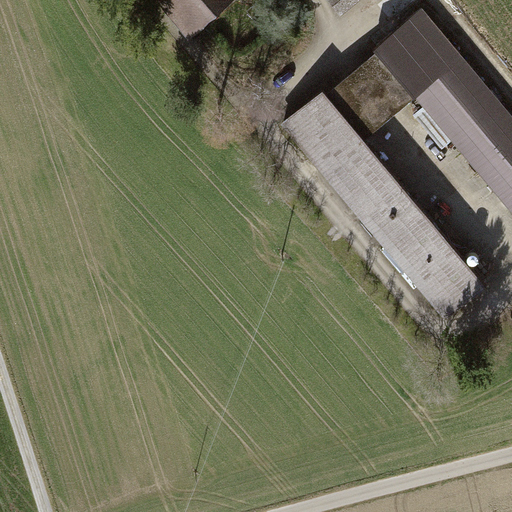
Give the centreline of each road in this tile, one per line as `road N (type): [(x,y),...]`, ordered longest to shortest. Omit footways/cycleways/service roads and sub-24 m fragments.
road 1 (track): [(401,0),(277,109),(272,130),(435,332),(450,335),(511,294)]
road 2 (track): [(300,511),(511,456)]
road 3 (track): [(408,128),(511,242)]
road 4 (track): [(46,511),(0,372)]
